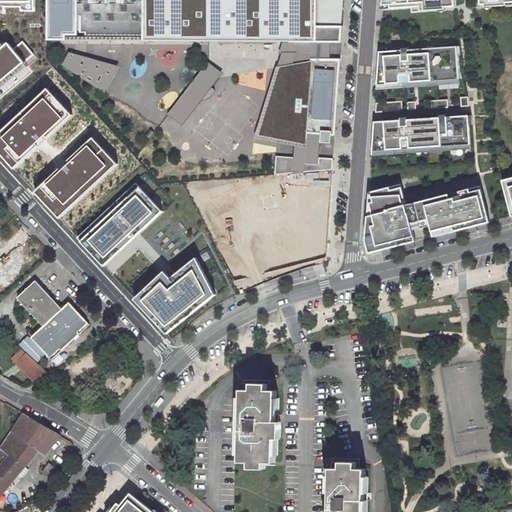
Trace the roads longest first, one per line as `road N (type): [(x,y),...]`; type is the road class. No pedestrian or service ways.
road 1 (residential): [(369,0),(352,278)]
road 2 (residential): [(0,171),(176,362)]
road 3 (secondary): [(352,278),(259,306),(176,362)]
road 4 (secondary): [(511,238),(352,278)]
road 5 (residential): [(0,388),(107,446)]
